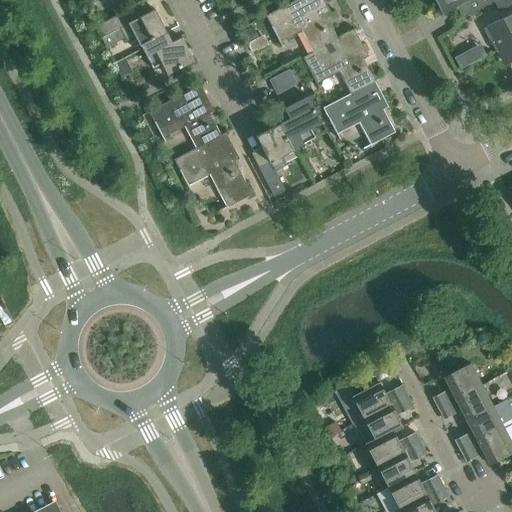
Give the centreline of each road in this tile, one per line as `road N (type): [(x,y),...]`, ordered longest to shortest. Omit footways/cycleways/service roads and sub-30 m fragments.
road 1 (unclassified): [(169,328),(456,175)]
road 2 (secondary): [(107,299),(0,93)]
road 3 (residential): [(456,175),(365,0)]
road 4 (secondary): [(0,157),(81,313)]
road 5 (residential): [(497,511),(453,467),(407,379)]
road 6 (residential): [(249,127),(180,0)]
road 7 (secondary): [(219,511),(158,393)]
